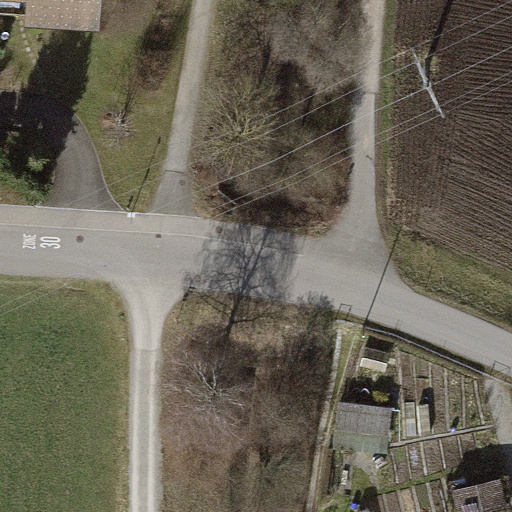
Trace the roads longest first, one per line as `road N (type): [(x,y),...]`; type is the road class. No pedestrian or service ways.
road 1 (residential): [(0,245),(275,272),(346,290),(511,358)]
road 2 (track): [(148,511),(146,347),(169,225)]
road 3 (track): [(373,0),(359,252)]
road 4 (track): [(169,225),(208,0)]
